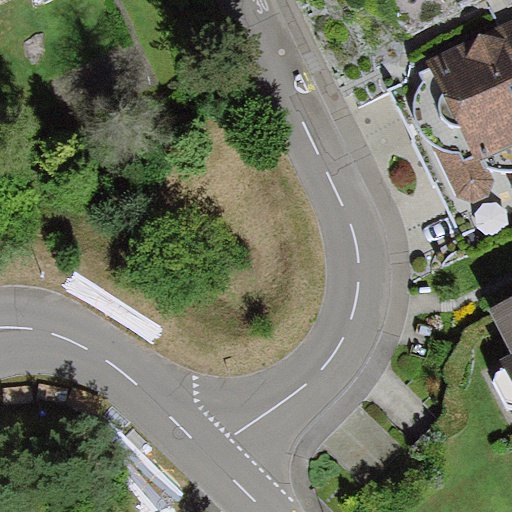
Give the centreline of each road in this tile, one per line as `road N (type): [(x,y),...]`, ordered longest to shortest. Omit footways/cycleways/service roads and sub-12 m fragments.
road 1 (residential): [(239,0),(345,223),(356,274),(347,325),(321,372),(208,453)]
road 2 (residential): [(208,453),(90,346),(0,328)]
